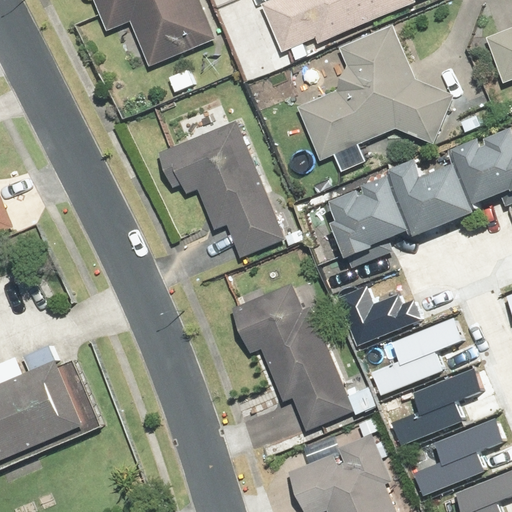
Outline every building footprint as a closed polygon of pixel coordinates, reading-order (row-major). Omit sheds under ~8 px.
[(221,44),(202,0),(89,0),(105,37),(132,26),(151,73),(221,44)] [(286,0),(267,8),(285,52),(321,37),(325,47),(418,8),(414,0),(286,0)] [(506,88),(511,85),(511,33),(488,42),(506,88)] [(354,91),(301,113),(321,159),(388,131),(432,147),(453,98),(415,87),(393,34),(339,56),(354,91)] [(285,239),(238,127),(162,158),(180,201),(197,194),(215,238),(224,235),(234,260),(285,239)] [(332,199),(353,258),(511,201),(511,134),(450,157),(458,178),(421,191),(414,170),(332,199)] [(0,238),(16,233),(0,194),(0,238)] [(370,289),(356,294),(370,335),(423,316),(415,293),(376,307),(370,289)] [(306,433),(354,414),(313,314),(299,319),(289,295),(233,317),(249,358),(264,353),(287,409),(295,405),(306,433)] [(403,361),(375,372),(385,396),(447,370),(439,351),(467,340),(458,317),(395,343),(403,361)] [(0,390),(0,476),(102,434),(73,362),(0,391),(0,390)] [(421,407),(394,418),(403,442),(465,416),(457,397),(485,385),(476,363),(414,389),(421,407)] [(442,463),(415,474),(424,497),(487,472),(479,452),(506,441),(497,419),(435,444),(442,463)] [(402,511),(376,446),(293,479),(305,511),(402,511)] [(461,509),(453,511),(502,511),(497,499),(511,492),(511,466),(453,491),(461,509)]
